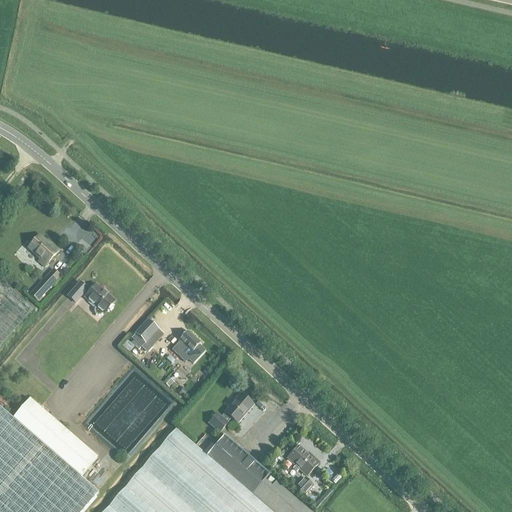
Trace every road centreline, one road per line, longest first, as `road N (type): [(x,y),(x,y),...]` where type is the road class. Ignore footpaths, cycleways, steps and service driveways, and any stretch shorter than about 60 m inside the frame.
road 1 (tertiary): [(425,511),(0,126)]
road 2 (track): [(84,100),(169,60),(511,141)]
